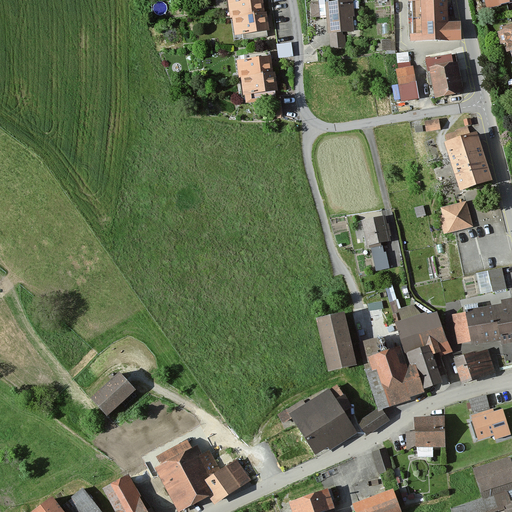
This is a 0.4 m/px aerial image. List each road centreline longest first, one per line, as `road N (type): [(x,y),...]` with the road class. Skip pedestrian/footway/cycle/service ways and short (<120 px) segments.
road 1 (tertiary): [(511,381),(429,405),(215,511)]
road 2 (residential): [(484,103),(342,127),(316,123),(299,95),(292,0)]
